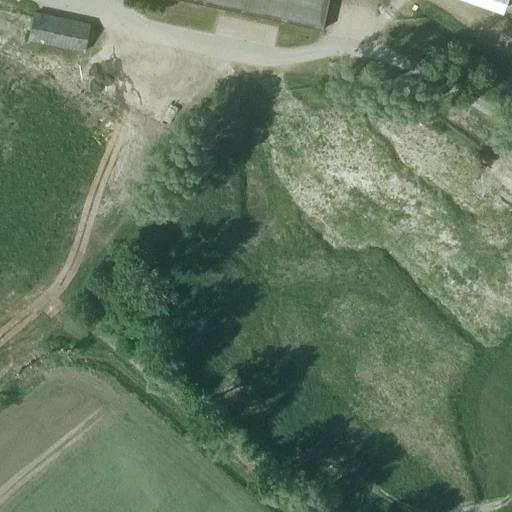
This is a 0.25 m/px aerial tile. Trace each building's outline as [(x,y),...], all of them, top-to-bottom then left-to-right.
[(329,0),(184,0),(323,30),(329,0)] [(470,0),(503,11),(507,0),(470,0)] [(30,40),(84,51),(90,24),(35,12),(30,40)] [(0,282),(24,261),(30,267),(37,268),(111,204),(102,193),(132,167),(33,55),(21,66),(14,59),(0,70),(0,282)] [(511,170),(511,152),(503,163),(511,170)]
